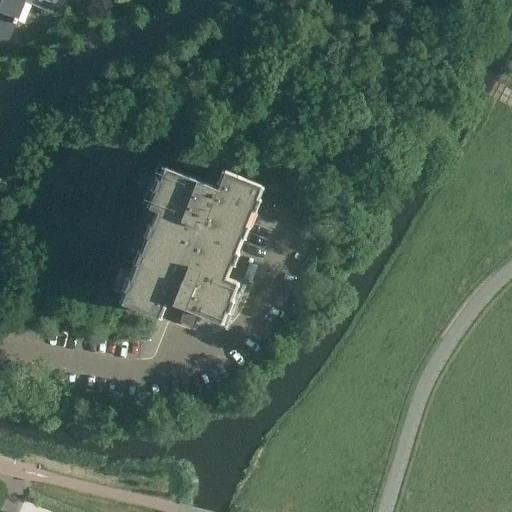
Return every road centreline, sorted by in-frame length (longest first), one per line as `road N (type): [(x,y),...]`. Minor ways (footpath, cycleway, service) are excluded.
road 1 (residential): [(302,207),(265,299),(191,359),(125,366),(0,344)]
road 2 (residential): [(7,94),(215,0)]
